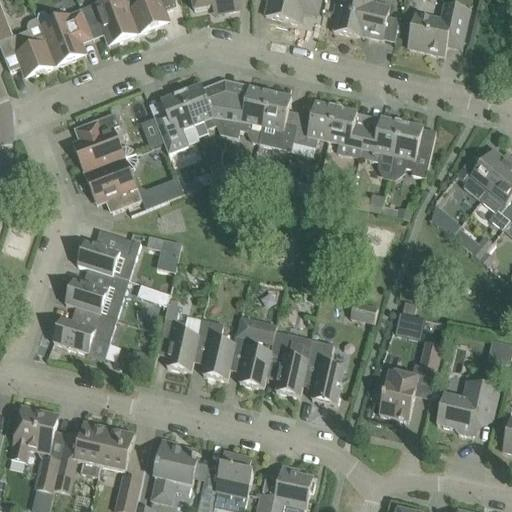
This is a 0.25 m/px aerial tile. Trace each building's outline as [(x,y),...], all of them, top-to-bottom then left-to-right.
[(137,0),(127,5),(140,37),(160,29),(170,25),(166,15),(177,10),(174,0),(137,0)] [(191,0),(195,14),(214,10),(215,14),(223,12),(224,16),(240,13),(237,0),(191,0)] [(301,27),(303,16),(318,19),(321,0),(266,0),(266,2),(269,3),(266,19),(301,27)] [(383,43),(387,24),(390,9),(372,5),(373,3),(359,0),(341,0),(334,34),(364,41),(364,39),(383,43)] [(113,1),(82,13),(92,38),(103,34),(105,38),(109,49),(119,45),(140,37),(127,5),(116,9),(113,1)] [(0,6),(0,33),(9,30),(0,6)] [(471,13),(451,9),(446,8),(442,23),(416,17),(408,51),(445,60),(449,42),(463,45),(471,13)] [(38,21),(37,22),(56,70),(87,58),(83,47),(81,43),(92,38),(82,13),(52,25),(49,18),(44,14),(39,16),(38,21)] [(17,38),(0,44),(0,49),(7,67),(8,69),(10,75),(21,71),(26,82),(36,78),(56,70),(37,22),(34,23),(31,25),(29,28),(28,30),(29,34),(17,38)] [(230,131),(227,100),(227,98),(208,105),(201,88),(181,96),(199,142),(209,138),(208,133),(217,129),(220,138),(227,140),(230,131)] [(259,147),(271,96),(250,91),(247,104),(227,100),(230,131),(227,140),(239,142),(241,134),(249,136),(248,139),(253,146),(259,147)] [(189,146),(199,142),(181,96),(161,104),(167,121),(156,125),(169,158),(190,150),(189,146)] [(292,101),(271,96),(259,147),(292,155),(294,146),(301,117),(289,114),(292,101)] [(329,145),(337,111),(315,106),(312,120),(301,117),(294,146),(316,151),(318,143),(329,145)] [(360,161),(365,138),(353,135),(358,116),(337,111),(329,145),(340,148),(338,156),(360,161)] [(84,143),(73,147),(77,157),(85,178),(137,158),(134,152),(127,149),(122,151),(114,131),(120,129),(115,117),(85,128),(90,141),(84,143)] [(390,183),(402,126),(381,121),(377,141),(365,138),(360,161),(379,166),(378,171),(384,181),(390,183)] [(413,179),(425,182),(426,182),(433,151),(420,148),(424,131),(402,126),(390,183),(396,185),(405,177),(406,172),(414,173),(413,179)] [(489,195),(511,167),(511,160),(507,156),(503,160),(494,153),(487,162),(477,154),(457,179),(468,188),(472,182),(489,195)] [(137,158),(85,178),(93,198),(97,208),(105,205),(110,217),(131,209),(143,204),(130,172),(135,170),(138,163),(137,158)] [(511,223),(511,167),(489,195),(490,196),(482,206),(494,215),(497,211),(501,215),(498,219),(499,230),(503,234),(511,223)] [(217,186),(229,181),(224,171),(212,176),(217,186)] [(256,175),(253,188),(277,194),(280,181),(256,175)] [(283,193),(295,197),(299,182),(286,178),(283,193)] [(201,192),(201,191),(197,180),(185,185),(189,197),(201,192)] [(185,198),(184,197),(180,187),(164,193),(168,204),(185,198)] [(349,209),(352,197),(332,192),(329,204),(349,209)] [(369,214),(369,213),(372,202),(352,197),(349,209),(349,210),(369,214)] [(384,210),(382,217),(410,224),(413,214),(398,210),(398,213),(384,210)] [(135,245),(125,243),(106,236),(102,251),(85,246),(78,269),(112,280),(112,279),(114,280),(114,279),(118,265),(127,268),(135,245)] [(486,255),(487,256),(493,247),(484,239),(477,248),(471,256),(479,263),(486,255)] [(171,247),(168,261),(179,263),(181,252),(182,249),(171,247)] [(495,262),(487,256),(486,255),(479,263),(488,270),(495,262)] [(117,323),(130,284),(114,279),(114,280),(112,279),(112,280),(107,295),(73,284),(66,308),(76,311),(77,310),(117,323)] [(166,309),(170,297),(140,288),(136,299),(166,309)] [(354,306),(354,307),(350,321),(374,327),(378,312),(354,306)] [(403,317),(414,320),(417,308),(405,306),(403,317)] [(169,307),(165,322),(177,325),(180,310),(169,307)] [(110,347),(117,323),(77,310),(76,311),(72,326),(61,322),(54,346),(89,357),(94,342),(110,347)] [(401,318),(396,339),(421,344),(425,323),(401,318)] [(165,322),(162,335),(175,337),(167,371),(191,376),(192,376),(195,359),(199,340),(184,336),(186,327),(177,325),(165,322)] [(235,348),(235,351),(248,354),(240,387),(263,393),(264,393),(266,382),(272,360),(271,360),(274,347),(276,336),(277,330),(242,322),(239,339),(238,339),(237,338),(235,348)] [(199,340),(195,359),(207,362),(204,379),(227,384),(228,384),(235,351),(235,348),(220,344),(224,328),(203,323),(199,340)] [(272,360),(266,382),(279,384),(276,395),(300,401),(304,384),(312,348),(311,348),(288,343),(289,339),(276,336),(274,347),(271,360),(272,360)] [(312,348),(304,384),(316,387),(312,403),(316,404),(319,409),(324,406),(337,409),(342,384),(347,380),(344,376),(345,373),(329,369),(334,348),(315,343),(313,343),(312,343),(311,348),(312,348)] [(435,383),(443,350),(426,346),(419,379),(435,383)] [(148,368),(131,363),(127,377),(144,382),(148,368)] [(383,404),(379,419),(409,426),(413,406),(418,387),(419,382),(390,375),(386,389),(383,404)] [(493,424),(497,405),(501,392),(467,385),(463,401),(444,397),(437,428),(443,430),(456,433),(459,437),(473,440),(477,421),(493,424)] [(376,387),(372,402),(383,404),(386,389),(376,387)] [(50,457),(54,443),(58,423),(44,420),(45,417),(22,412),(11,463),(28,467),(31,453),(50,457)] [(511,421),(510,421),(503,455),(511,456),(511,421)] [(82,441),(67,437),(60,466),(77,469),(75,475),(98,481),(101,470),(109,431),(85,426),(82,441)] [(125,476),(130,456),(134,437),(109,431),(101,470),(125,476)] [(192,490),(194,484),(198,464),(197,464),(197,462),(195,461),(197,454),(179,450),(180,447),(163,444),(155,481),(157,482),(152,504),(166,507),(169,494),(174,495),(176,486),(192,490)] [(202,496),(198,511),(245,511),(249,497),(254,477),(249,476),(252,464),(225,457),(220,477),(216,495),(215,499),(202,496)] [(50,511),(54,493),(60,466),(44,462),(37,493),(32,511),(50,511)] [(60,466),(54,493),(70,497),(75,475),(77,469),(60,466)] [(306,511),(313,482),(282,474),(276,502),(262,498),(258,511),(306,511)] [(124,480),(116,511),(137,511),(138,509),(143,485),(124,480)] [(0,481),(0,511),(14,511),(2,509),(7,483),(0,481)]
